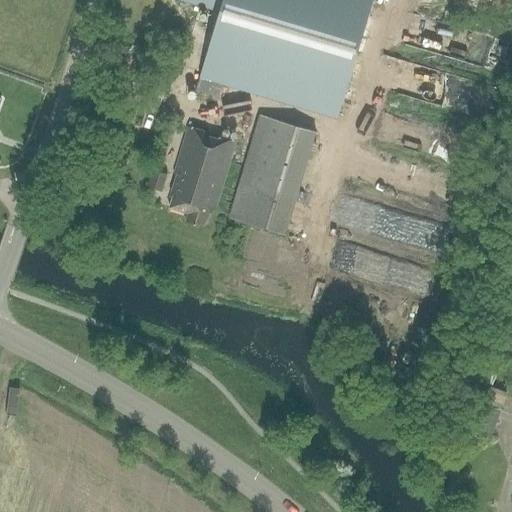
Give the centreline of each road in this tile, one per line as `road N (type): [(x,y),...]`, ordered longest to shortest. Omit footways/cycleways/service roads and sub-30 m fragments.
road 1 (tertiary): [(286,511),(202,447),(0,329)]
road 2 (tertiary): [(93,0),(28,194)]
